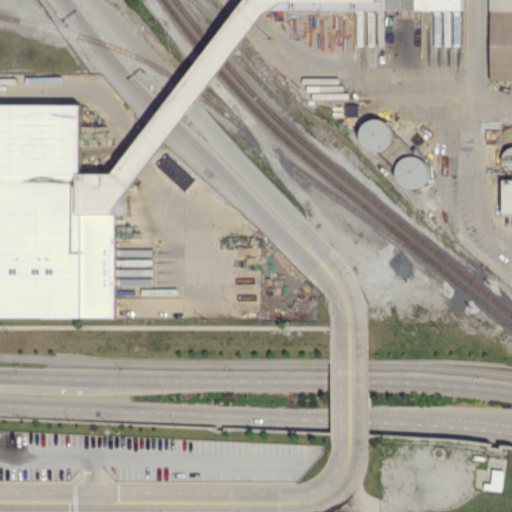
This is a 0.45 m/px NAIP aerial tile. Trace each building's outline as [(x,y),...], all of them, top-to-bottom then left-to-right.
[(184,0),(215,70),(338,0),(184,0)] [(257,0),(462,0),(462,10),(418,9),(418,19),(403,19),(403,11),(318,11),(272,11),(266,14),(257,0)] [(511,80),(493,81),(492,14),(511,13),(511,80)] [(133,190),(118,209),(118,317),(0,317),(0,106),(81,107),(83,173),(86,173),(86,174),(116,174),(133,190)] [(413,187),(410,187),(401,182),(399,177),(399,172),(378,152),(370,151),(363,143),(362,135),(367,125),(372,121),(380,120),(390,124),(393,128),(394,136),(396,134),(414,151),(418,146),(423,153),(418,158),(427,163),(430,167),(430,175),(423,184),(413,187)]
